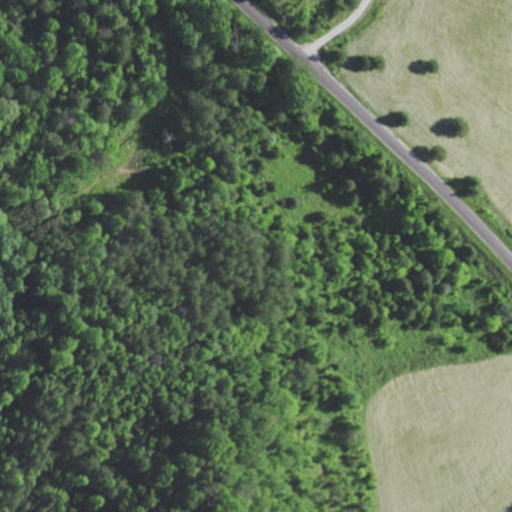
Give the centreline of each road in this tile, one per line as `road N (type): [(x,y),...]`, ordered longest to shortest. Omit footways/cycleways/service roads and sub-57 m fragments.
road 1 (residential): [(511,271),(344,99)]
road 2 (residential): [(344,99),(237,0)]
